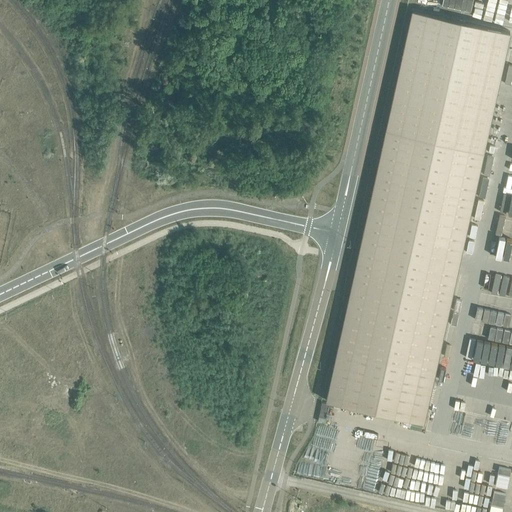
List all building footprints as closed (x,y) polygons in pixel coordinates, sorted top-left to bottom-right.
[(472,0),(442,0),(442,5),(470,11),(472,0)] [(511,0),(476,0),(474,12),(503,18),(502,22),(511,23),(511,0)] [(412,9),(326,400),(423,422),(427,404),(431,389),(457,268),(461,253),(495,98),(498,83),(510,31),(414,10),(412,9)] [(504,292),(506,280),(494,278),(492,290),(504,292)] [(330,416),(333,404),(323,401),(319,414),(330,416)]
